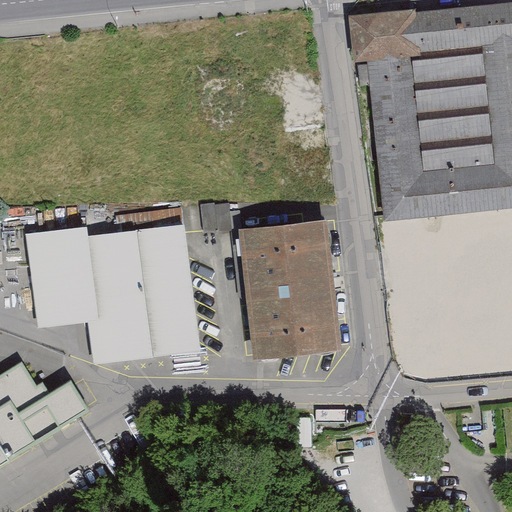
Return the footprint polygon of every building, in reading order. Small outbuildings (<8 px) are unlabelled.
[(511,2),(352,20),(357,66),(369,65),(386,222),(511,208),(511,2)] [(210,226),(228,228),(230,205),(212,204),(210,226)] [(334,231),(251,243),(268,363),(350,352),(334,231)] [(207,358),(191,235),(94,243),(105,365),(207,358)] [(0,467),(92,414),(76,388),(48,404),(28,370),(0,384),(0,467)]
